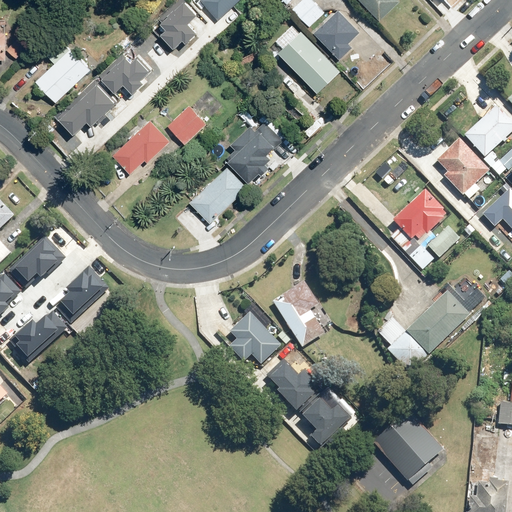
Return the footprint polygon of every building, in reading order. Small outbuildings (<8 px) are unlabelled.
[(166,22),(161,27),(178,44),(186,36),(190,41),(202,30),(193,20),(200,13),(188,0),(178,0),(161,17),(166,22)] [(202,0),(220,19),(239,0),(202,0)] [(313,0),(305,0),(295,10),(310,25),(324,12),(313,0)] [(362,0),(380,20),(401,0),(362,0)] [(338,3),(312,28),(341,58),(367,33),(338,3)] [(300,30),(280,49),(320,92),(340,74),(300,30)] [(73,48),(37,81),(57,103),(93,70),(73,48)] [(151,69),(135,52),(130,57),(125,51),(102,72),(118,90),(126,83),(135,92),(147,82),(142,77),(151,69)] [(62,115),(76,130),(90,117),(94,121),(117,99),(100,80),(62,115)] [(188,104),(168,124),(187,144),(207,124),(188,104)] [(511,122),(497,106),(465,135),(485,157),(511,134),(511,122)] [(238,147),(229,155),(251,178),(261,169),(263,171),(272,163),(269,160),(274,155),(270,150),(284,137),(266,119),(255,129),(251,124),(233,142),(238,147)] [(153,120),(114,153),(133,175),(172,142),(153,120)] [(490,170),(461,139),(436,161),(448,174),(445,176),(463,195),(490,170)] [(228,168),(192,201),(212,224),(249,190),(228,168)] [(511,186),(484,212),(495,224),(505,215),(511,222),(511,186)] [(426,190),(394,220),(413,240),(416,237),(420,241),(448,214),(426,190)] [(3,199),(0,201),(0,232),(18,217),(3,199)] [(450,227),(430,247),(441,258),(461,238),(450,227)] [(2,239),(0,240),(0,264),(14,253),(2,239)] [(52,239),(13,272),(29,290),(67,257),(52,239)] [(74,291),(60,305),(76,320),(110,285),(89,264),(68,286),(74,291)] [(7,276),(0,282),(0,321),(26,299),(7,276)] [(274,300),(304,348),(327,334),(312,310),(320,305),(305,281),(274,300)] [(408,373),(472,315),(451,292),(387,349),(408,373)] [(36,319),(15,337),(33,358),(70,326),(56,309),(39,323),(36,319)] [(283,344),(251,311),(230,332),(237,340),(230,346),(246,362),(253,356),(262,365),(283,344)] [(300,376),(286,360),(267,377),(278,389),(276,391),(285,402),(288,400),(298,411),(317,395),(313,390),(318,385),(305,371),(300,376)] [(312,436),(322,447),(351,421),(338,406),(333,411),(322,398),(304,414),(313,424),(310,427),(315,433),(312,436)] [(511,403),(502,403),(500,423),(511,423),(511,403)] [(439,440),(408,404),(374,432),(405,469),(439,440)] [(472,511),(506,511),(509,481),(476,477),(472,511)]
